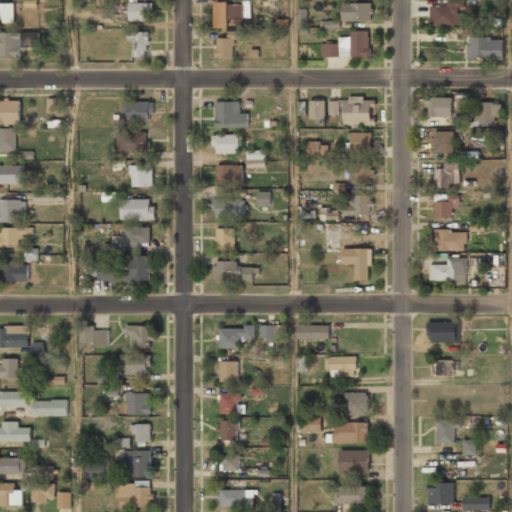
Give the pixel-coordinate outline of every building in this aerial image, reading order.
[(152,21),(152,2),(128,1),(128,20),(152,21)] [(0,2),(0,22),(15,22),(15,2),(0,2)] [(214,27),(229,27),(229,19),(245,19),(245,2),(214,2),(214,27)] [(372,2),(341,2),(341,20),(372,20),(372,2)] [(434,24),(462,24),(462,3),(434,3),(434,24)] [(307,9),(299,9),(298,27),(307,27),(307,9)] [(0,56),(20,56),(20,45),(38,45),(38,31),(0,31),(0,56)] [(149,31),(130,31),(130,55),(149,55),(149,31)] [(340,32),(340,42),(322,42),(322,55),(369,55),(369,32),(340,32)] [(233,57),(233,37),(216,37),(216,57),(233,57)] [(466,37),(466,58),(504,58),(504,37),(466,37)] [(343,124),(375,124),(375,97),(330,98),(330,114),(343,113),(343,124)] [(452,97),(426,97),(426,115),(452,115),(452,97)] [(0,123),(21,123),(21,99),(0,99),(0,123)] [(47,112),(60,112),(61,99),(48,99),(47,112)] [(325,99),(309,99),(309,122),(325,122),(325,99)] [(153,100),(123,100),(123,121),(153,121),(153,100)] [(215,101),(215,127),(248,127),(248,112),(239,112),(239,101),(215,101)] [(502,115),(502,102),(476,102),(476,125),(494,125),(494,115),(502,115)] [(0,151),(16,151),(16,127),(0,127),(0,151)] [(432,130),(432,154),(454,154),(454,130),(432,130)] [(117,151),(149,151),(149,131),(117,131),(117,151)] [(350,149),(372,149),(372,131),(350,131),(350,149)] [(213,134),(213,152),(240,152),(240,134),(213,134)] [(308,157),(329,157),(329,142),(308,142),(308,157)] [(266,150),(247,150),(247,168),(266,167),(266,150)] [(460,158),(473,159),(473,151),(460,151),(460,158)] [(434,185),(460,185),(460,161),(443,161),(443,167),(434,167),(434,185)] [(0,183),(24,183),(24,164),(0,164),(0,183)] [(130,185),(152,185),(152,164),(130,164),(130,185)] [(243,182),(243,164),(215,164),(215,182),(243,182)] [(374,183),(374,164),(347,164),(347,183),(374,183)] [(117,192),(103,192),(103,201),(117,201),(117,192)] [(270,192),(257,192),(257,204),(270,204),(270,192)] [(64,193),(34,193),(34,202),(65,201),(64,193)] [(344,214),(372,214),(372,195),(344,195),(344,214)] [(456,195),(436,195),(436,218),(456,218),(456,195)] [(121,198),(121,219),(154,219),(154,198),(121,198)] [(214,216),(237,216),(237,198),(214,198),(214,216)] [(0,221),(26,221),(26,199),(0,199),(0,221)] [(339,248),(339,222),(325,222),(325,248),(339,248)] [(485,223),(470,223),(470,232),(485,232),(485,223)] [(0,226),(0,246),(21,246),(21,235),(31,235),(31,226),(0,226)] [(125,226),(125,245),(150,245),(150,226),(125,226)] [(216,249),(235,249),(235,227),(216,227),(216,249)] [(466,250),(466,229),(434,229),(434,250),(466,250)] [(372,247),(342,247),(342,264),(353,264),(353,278),(372,278),(372,247)] [(25,260),(39,260),(38,248),(25,248),(25,260)] [(153,281),(153,255),(130,255),(130,266),(98,266),(98,281),(153,281)] [(466,257),(448,257),(448,263),(430,263),(430,281),(466,281),(466,257)] [(238,266),(238,260),(213,260),(213,281),(254,281),(254,266),(238,266)] [(5,265),(5,281),(29,281),(29,265),(5,265)] [(460,322),(427,322),(427,341),(460,341),(460,322)] [(329,323),(301,323),(301,338),(329,338),(329,323)] [(0,347),(30,347),(30,325),(0,325),(0,347)] [(128,325),(128,346),(153,346),(153,325),(128,325)] [(219,325),(219,345),(256,345),(256,325),(219,325)] [(275,325),(260,325),(260,336),(275,336),(275,325)] [(108,344),(108,328),(84,328),(84,344),(108,344)] [(32,352),(43,352),(44,342),(32,342),(32,352)] [(357,354),(328,354),(328,375),(357,375),(357,354)] [(152,355),(125,355),(125,372),(152,372),(152,355)] [(298,371),(309,371),(309,355),(298,355),(298,371)] [(0,377),(18,377),(18,359),(0,359),(0,377)] [(238,380),(238,360),(220,360),(220,380),(238,380)] [(434,360),(434,375),(457,375),(457,360),(434,360)] [(99,385),(107,385),(107,395),(119,394),(118,371),(98,372),(99,385)] [(265,396),(266,388),(253,388),(253,396),(265,396)] [(0,406),(27,406),(27,390),(0,390),(0,406)] [(151,413),(151,390),(127,390),(127,413),(151,413)] [(369,413),(369,390),(344,390),(344,413),(369,413)] [(220,412),(244,412),(244,403),(237,403),(237,392),(220,392),(220,412)] [(67,414),(67,400),(34,400),(34,414),(67,414)] [(321,431),(322,417),(301,417),(301,431),(321,431)] [(457,442),(457,418),(437,418),(437,442),(457,442)] [(238,442),(238,419),(221,419),(221,442),(238,442)] [(31,421),(0,421),(0,440),(31,440),(31,421)] [(333,442),(369,442),(369,421),(333,421),(333,442)] [(151,440),(151,423),(133,423),(133,440),(151,440)] [(131,438),(114,438),(114,448),(131,448),(131,438)] [(476,439),(463,439),(463,454),(476,454),(476,439)] [(152,476),(151,449),(116,449),(116,460),(128,460),(128,476),(152,476)] [(339,473),(369,473),(369,449),(339,449),(339,473)] [(240,470),(240,455),(221,455),(221,470),(240,470)] [(0,473),(25,473),(25,457),(0,457),(0,473)] [(105,478),(105,463),(86,462),(86,477),(105,478)] [(54,465),(36,465),(36,476),(53,476),(54,465)] [(120,481),(120,505),(152,505),(152,481),(120,481)] [(454,502),(454,481),(427,481),(427,502),(454,502)] [(15,483),(0,483),(0,504),(23,504),(23,489),(15,489),(15,483)] [(367,486),(334,486),(334,503),(367,503),(367,486)] [(34,499),(54,499),(54,488),(34,488),(34,499)] [(254,489),(220,489),(220,506),(254,506),(254,489)] [(70,508),(70,491),(59,491),(59,508),(70,508)] [(462,509),(490,509),(490,497),(462,497),(462,509)]
